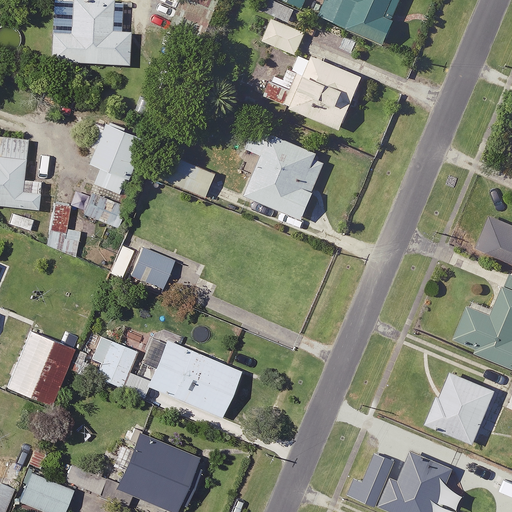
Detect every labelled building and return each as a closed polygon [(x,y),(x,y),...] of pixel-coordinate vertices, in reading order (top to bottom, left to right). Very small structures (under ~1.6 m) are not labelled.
[(119,0),(49,0),(47,58),(126,62),(127,30),(118,29),(119,0)] [(213,0),(178,0),(167,26),(196,39),(213,0)] [(292,7),(277,0),(263,0),(260,7),(286,20),(292,7)] [(396,0),(323,0),(317,14),(379,41),(396,0)] [(304,30),(272,16),(262,38),(294,52),(304,30)] [(359,73),(306,51),(297,72),(287,67),(276,76),(267,97),(337,126),(359,73)] [(146,135),(95,116),(85,141),(95,145),(89,160),(100,165),(94,181),(125,192),(146,135)] [(325,154),(252,123),(243,145),(260,152),(243,192),(299,216),(325,154)] [(25,138),(0,134),(0,202),(34,207),(38,179),(20,177),(25,138)] [(214,171),(161,149),(151,173),(204,195),(214,171)] [(126,199),(93,186),(83,213),(116,225),(126,199)] [(511,223),(486,212),(473,243),(511,260),(511,223)] [(284,242),(214,213),(196,257),(208,262),(200,280),(258,304),(284,242)] [(78,229),(53,225),(49,247),(74,252),(78,229)] [(172,256),(139,243),(127,273),(160,286),(172,256)] [(511,289),(501,285),(489,314),(466,304),(453,335),(475,345),(473,349),(511,365),(511,289)] [(69,329),(34,313),(4,383),(47,401),(70,347),(63,344),(69,329)] [(135,348),(100,334),(84,372),(142,395),(147,385),(218,414),(237,367),(161,336),(145,377),(127,369),(135,348)] [(493,389),(448,369),(425,421),(470,441),(493,389)] [(69,463),(63,478),(126,505),(132,491),(171,508),(175,500),(181,502),(196,469),(188,465),(193,453),(133,427),(115,469),(103,464),(99,475),(69,463)] [(430,511),(450,465),(405,446),(393,475),(388,473),(376,503),(398,511),(430,511)] [(511,471),(483,460),(475,479),(502,491),(499,500),(511,505),(511,471)] [(60,511),(71,486),(28,469),(16,498),(49,511),(60,511)] [(0,477),(0,511),(3,508),(6,509),(15,483),(0,477)]
